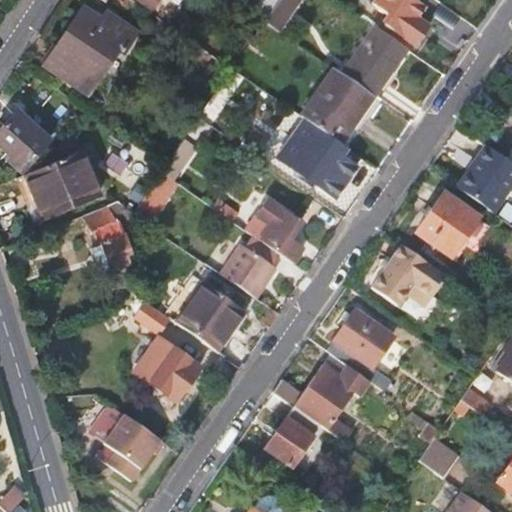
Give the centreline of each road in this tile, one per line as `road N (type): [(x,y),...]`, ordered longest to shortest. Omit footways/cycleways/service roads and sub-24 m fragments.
road 1 (residential): [(164,511),(511,9)]
road 2 (secondary): [(59,511),(0,309)]
